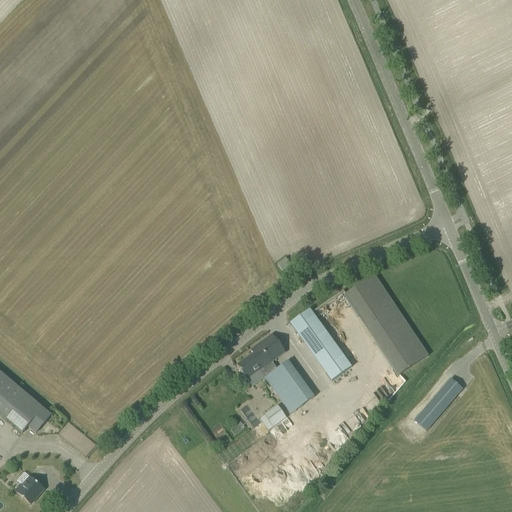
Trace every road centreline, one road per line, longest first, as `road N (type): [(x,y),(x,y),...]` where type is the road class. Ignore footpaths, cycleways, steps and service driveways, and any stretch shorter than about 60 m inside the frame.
road 1 (unclassified): [(65,511),(268,316),(316,284),(447,227)]
road 2 (unclassified): [(447,227),(354,0)]
